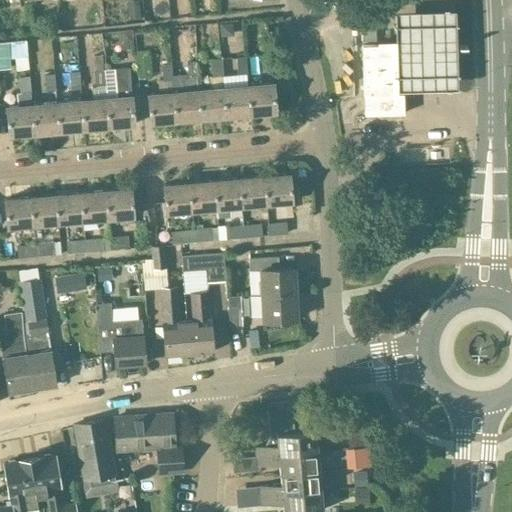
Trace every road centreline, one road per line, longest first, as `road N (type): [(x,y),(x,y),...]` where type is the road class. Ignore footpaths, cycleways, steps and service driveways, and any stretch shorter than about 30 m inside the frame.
road 1 (residential): [(0,175),(325,143)]
road 2 (secondary): [(487,298),(488,0)]
road 3 (residential): [(335,370),(325,143)]
road 4 (tertiary): [(0,422),(213,382)]
road 5 (residential): [(325,143),(293,0)]
road 6 (residential): [(207,511),(213,382)]
road 7 (tertiary): [(213,382),(335,370)]
